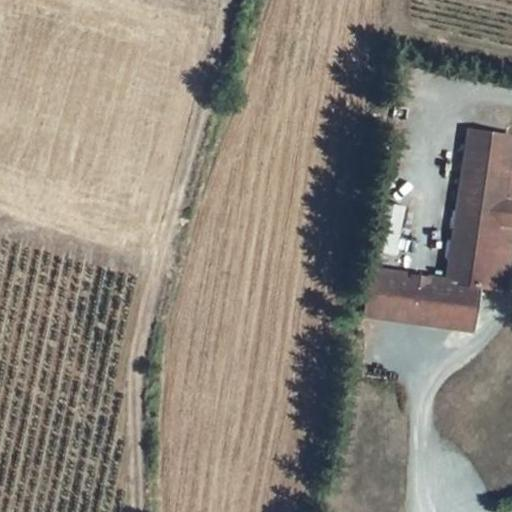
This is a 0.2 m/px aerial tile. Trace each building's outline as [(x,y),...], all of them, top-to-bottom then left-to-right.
[(463,133),(437,285),(471,291),(479,292),(481,282),(495,284),(507,227),(494,225),(497,205),(493,204),(494,197),(511,200),(511,149),(505,149),(506,140),(463,133)] [(400,206),(384,205),(382,243),(397,244),(400,206)] [(510,207),(497,205),(494,225),(507,227),(510,207)] [(437,285),(361,271),(354,316),(463,335),(471,291),(437,285)] [(495,284),(481,282),(479,292),(493,295),(495,284)]
